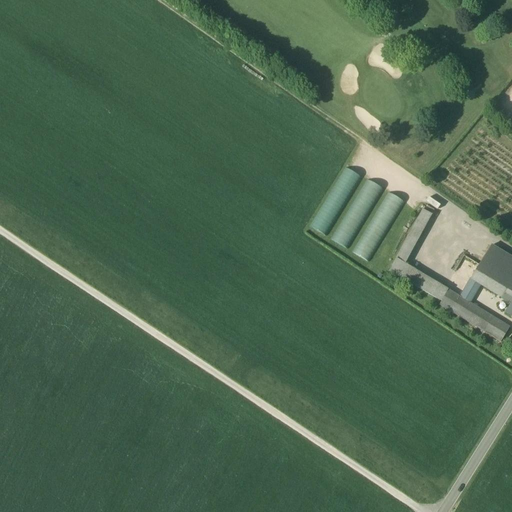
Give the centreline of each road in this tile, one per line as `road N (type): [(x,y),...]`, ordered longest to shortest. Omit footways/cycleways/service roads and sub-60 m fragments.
road 1 (track): [(0,231),(420,511)]
road 2 (track): [(385,160),(156,0)]
road 3 (secondary): [(511,399),(441,511)]
